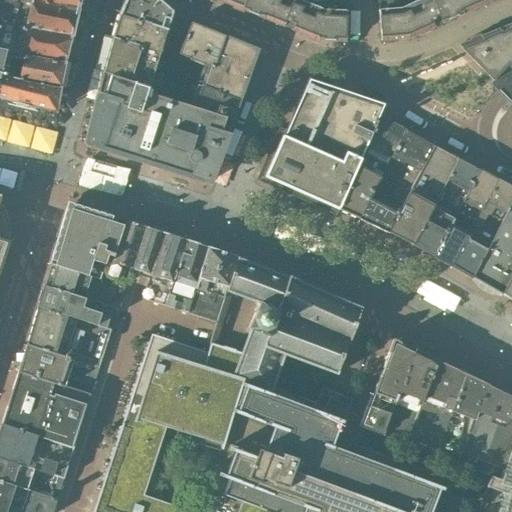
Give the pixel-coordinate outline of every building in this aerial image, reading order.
[(0,0),(0,19),(72,35),(78,8),(42,0),(0,0)] [(125,0),(119,15),(167,29),(173,11),(160,0),(125,0)] [(218,0),(221,1),(240,9),(259,16),(279,24),(291,29),(318,40),(346,41),(347,11),(324,10),(309,4),(302,1),(299,0),(218,0)] [(383,9),(378,10),(381,40),(409,38),(431,28),(441,23),(458,15),(461,14),(481,5),(491,0),(418,0),(401,8),(383,9)] [(113,38),(160,52),(167,29),(119,15),(113,38)] [(0,72),(5,56),(23,61),(26,51),(65,61),(72,35),(0,19),(0,29),(1,30),(0,34),(0,72)] [(214,67),(225,35),(191,21),(178,53),(204,64),(214,67)] [(508,65),(511,69),(511,23),(458,45),(485,72),(493,80),(508,65)] [(240,100),(258,50),(225,35),(214,67),(204,64),(197,85),(240,100)] [(103,73),(151,87),(160,52),(113,38),(103,73)] [(0,72),(0,73),(60,87),(65,61),(26,51),(23,61),(5,56),(0,72)] [(491,82),(499,92),(509,104),(511,107),(511,69),(508,65),(493,80),(491,82)] [(49,110),(50,109),(56,105),(60,87),(0,73),(0,107),(1,108),(3,109),(12,111),(15,109),(31,112),(33,116),(37,117),(39,117),(42,117),(43,117),(46,115),(47,115),(47,114),(48,113),(49,111),(49,110)] [(86,142),(211,181),(240,100),(197,85),(191,106),(149,92),(151,87),(103,73),(86,142)] [(309,78),(284,134),(283,135),(266,173),(268,178),(338,209),(381,116),(386,104),(384,103),(383,103),(355,93),(331,85),(309,78)] [(381,116),(338,209),(359,219),(383,176),(408,132),(381,116)] [(359,219),(387,232),(434,146),(408,132),(383,176),(359,219)] [(434,146),(387,232),(412,245),(459,159),(434,146)] [(480,170),(459,159),(412,245),(434,256),(480,170)] [(434,256),(452,265),(498,180),(480,170),(434,256)] [(511,203),(511,187),(498,180),(452,265),(472,277),(511,203)] [(68,201),(50,263),(106,281),(109,274),(126,219),(68,201)] [(511,203),(472,277),(501,293),(511,274),(511,203)] [(109,274),(127,280),(131,267),(131,268),(145,226),(126,219),(109,274)] [(165,307),(186,239),(156,229),(145,226),(131,268),(144,272),(150,273),(142,298),(165,307)] [(165,307),(189,314),(209,246),(186,239),(165,307)] [(239,257),(209,246),(189,314),(216,324),(239,258),(238,258),(239,257)] [(456,511),(466,485),(383,455),(358,445),(359,443),(336,435),(334,440),(329,438),(335,423),(327,420),(318,416),(318,418),(311,415),(316,402),(274,386),(285,354),(338,373),(362,308),(289,275),(288,277),(259,266),(239,258),(216,324),(209,343),(210,344),(208,352),(152,334),(95,505),(93,511),(456,511)] [(44,284),(100,303),(106,281),(50,263),(44,284)] [(511,274),(501,293),(511,300),(511,274)] [(125,287),(106,281),(100,303),(118,308),(119,308),(125,287)] [(111,330),(118,308),(100,303),(44,284),(38,306),(111,330)] [(38,306),(27,343),(99,366),(111,330),(38,306)] [(398,396),(415,349),(394,338),(374,391),(383,395),(396,400),(398,396)] [(90,394),(99,366),(27,343),(18,371),(90,394)] [(420,404),(437,359),(415,349),(398,396),(420,404)] [(420,404),(406,443),(436,454),(466,373),(437,359),(420,404)] [(74,446),(90,394),(18,371),(1,423),(74,446)] [(466,373),(436,454),(458,463),(488,383),(466,373)] [(511,395),(488,383),(458,463),(491,475),(501,479),(510,456),(511,449),(511,395)] [(383,395),(374,391),(361,426),(383,435),(389,420),(396,400),(383,395)] [(0,456),(63,478),(74,446),(1,423),(0,425),(0,456)] [(511,511),(511,449),(510,456),(501,479),(491,475),(487,485),(482,483),(477,496),(482,499),(479,508),(473,506),(470,511),(511,511)] [(0,456),(0,481),(56,500),(63,478),(0,456)] [(0,481),(0,510),(12,511),(52,511),(56,500),(0,481)]
